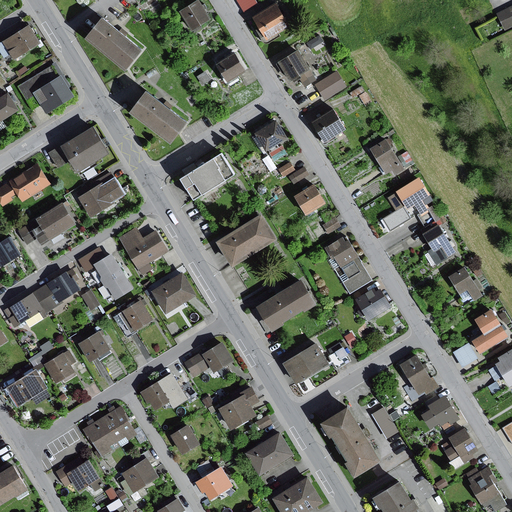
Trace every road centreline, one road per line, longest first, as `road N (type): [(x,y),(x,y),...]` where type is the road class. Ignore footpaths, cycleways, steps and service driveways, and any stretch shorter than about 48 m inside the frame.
road 1 (residential): [(277,97),(423,335)]
road 2 (residential): [(0,301),(158,198)]
road 3 (residential): [(423,335),(511,475)]
road 4 (residential): [(277,97),(148,181)]
road 5 (residential): [(293,417),(423,335)]
road 6 (residential): [(199,511),(123,385)]
road 7 (residential): [(231,317),(158,198)]
road 8 (residential): [(123,385),(231,317)]
